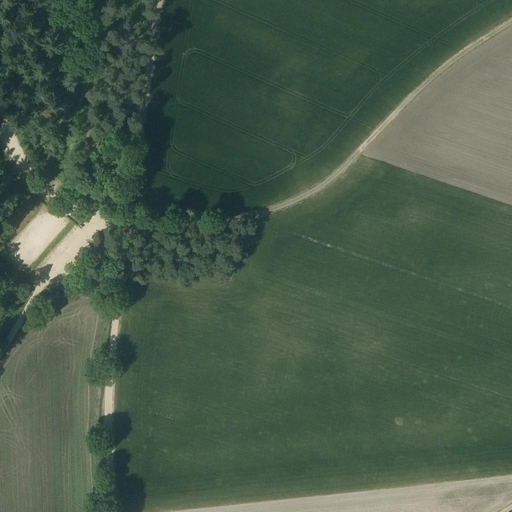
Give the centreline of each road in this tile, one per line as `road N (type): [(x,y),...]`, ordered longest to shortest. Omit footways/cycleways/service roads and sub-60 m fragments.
road 1 (track): [(511,20),(465,48),(303,198),(257,218),(127,223)]
road 2 (track): [(112,511),(110,381),(127,223)]
road 3 (track): [(128,209),(161,0)]
road 4 (unknown): [(74,173),(75,115),(93,36),(86,0)]
road 5 (track): [(93,222),(0,345)]
road 6 (track): [(0,128),(24,175),(64,210),(93,222)]
